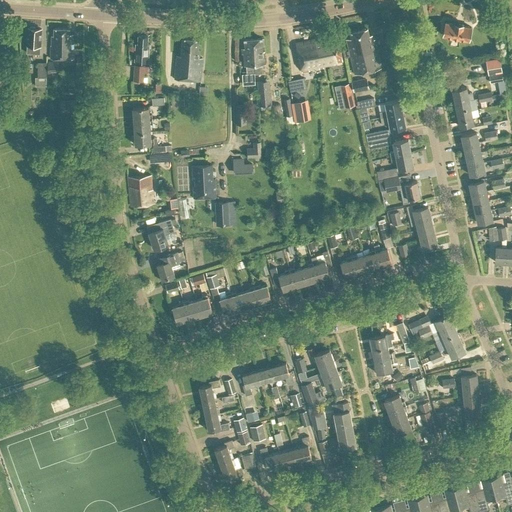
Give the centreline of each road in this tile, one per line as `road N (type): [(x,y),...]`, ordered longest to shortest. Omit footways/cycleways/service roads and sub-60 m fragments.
road 1 (residential): [(154,346),(118,241),(103,16)]
road 2 (residential): [(154,346),(455,255)]
road 3 (residential): [(162,370),(463,285)]
road 4 (residential): [(214,511),(511,432)]
road 5 (tertiary): [(103,16),(232,22),(381,0)]
road 6 (residential): [(455,255),(403,0)]
road 7 (residential): [(214,511),(162,370)]
road 8 (residential): [(511,407),(463,285)]
